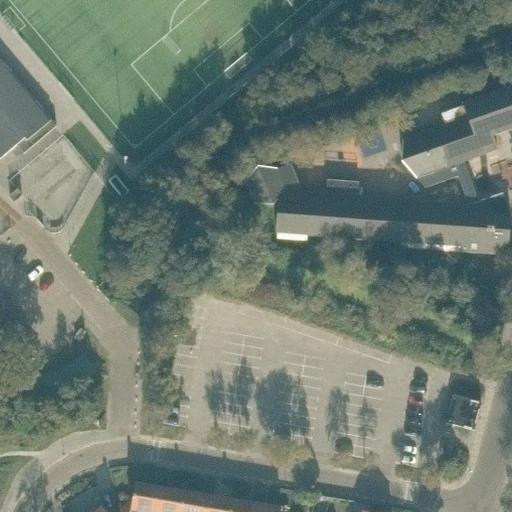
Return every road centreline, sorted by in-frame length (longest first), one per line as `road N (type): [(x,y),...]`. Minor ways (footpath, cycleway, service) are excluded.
road 1 (residential): [(474,511),(410,492),(134,451),(73,466),(48,481),(28,511)]
road 2 (residential): [(480,511),(511,388)]
